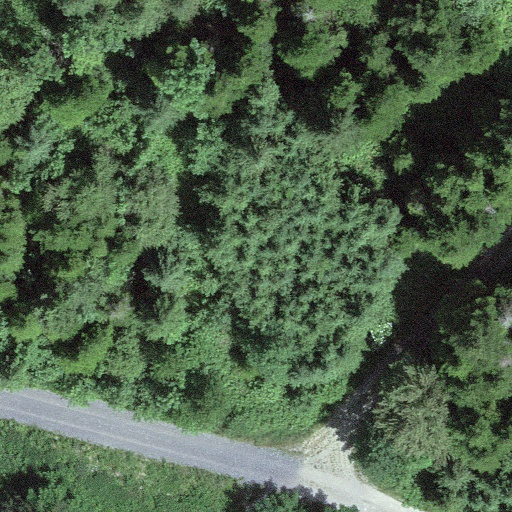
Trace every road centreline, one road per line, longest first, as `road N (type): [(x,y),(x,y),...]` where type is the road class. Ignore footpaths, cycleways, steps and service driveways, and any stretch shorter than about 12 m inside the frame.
road 1 (track): [(397,511),(306,467),(0,394)]
road 2 (track): [(511,251),(261,511)]
